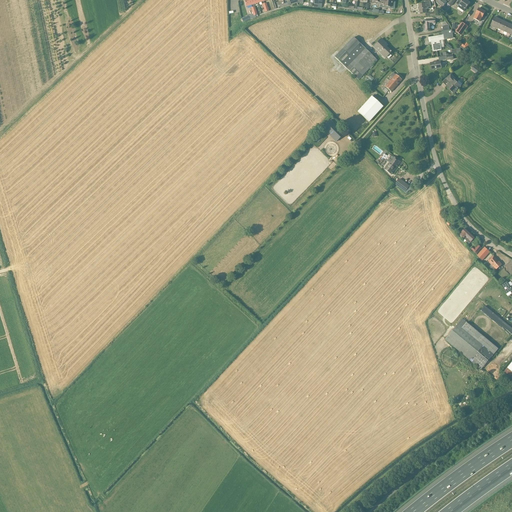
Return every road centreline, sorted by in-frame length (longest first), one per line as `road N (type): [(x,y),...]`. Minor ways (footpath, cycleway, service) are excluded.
road 1 (residential): [(450,197),(432,150),(405,0)]
road 2 (unclassified): [(511,407),(369,511)]
road 3 (motorway): [(511,441),(413,511)]
